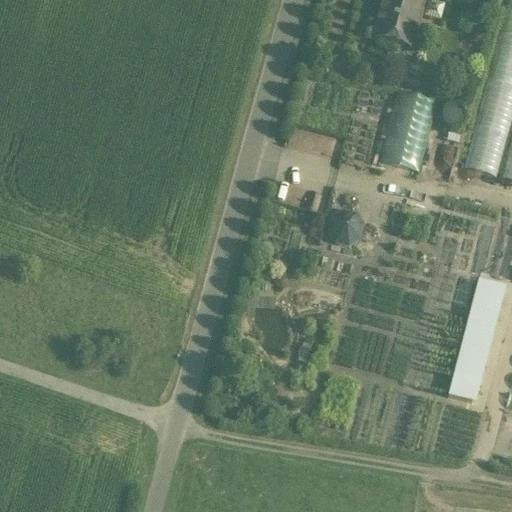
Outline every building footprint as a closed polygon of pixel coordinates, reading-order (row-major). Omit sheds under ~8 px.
[(384,0),(373,41),(403,49),(407,36),(414,37),(424,0),(422,0),(384,0)] [(511,117),(511,0),(509,0),(464,171),(496,179),(511,117)] [(434,109),(394,99),(377,166),(417,176),(434,109)] [(511,134),(500,179),(511,181),(511,134)] [(438,162),(456,165),(458,147),(440,145),(438,162)] [(439,234),(458,239),(463,217),(480,222),(481,218),(490,220),(492,212),(448,201),(439,234)] [(343,216),(332,222),(329,234),(335,245),(347,248),(358,242),(361,230),(355,219),(343,216)]
